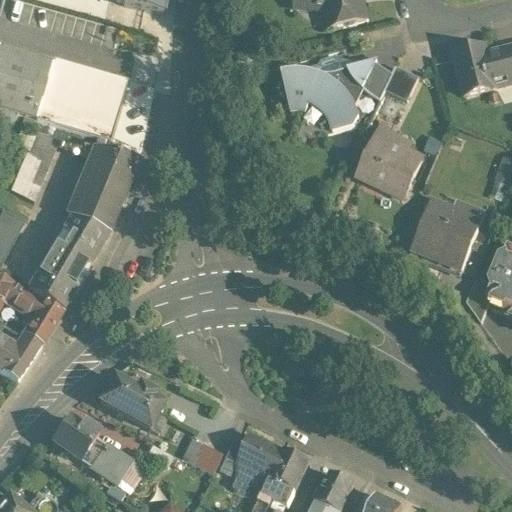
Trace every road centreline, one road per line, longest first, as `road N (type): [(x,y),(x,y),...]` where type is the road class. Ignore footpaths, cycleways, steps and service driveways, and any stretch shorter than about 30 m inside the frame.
road 1 (tertiary): [(508,481),(503,459),(433,379),(383,338),(311,306),(224,296)]
road 2 (tertiary): [(227,331),(279,337),(357,363),(436,414),(508,481)]
road 3 (residential): [(190,233),(181,126),(187,0)]
road 4 (tertiary): [(0,477),(78,398),(154,349),(183,340)]
road 5 (tertiary): [(180,303),(86,349),(0,442)]
road 6 (residential): [(408,511),(235,419)]
road 7 (residential): [(403,0),(418,29),(435,41),(454,46),(511,35)]
